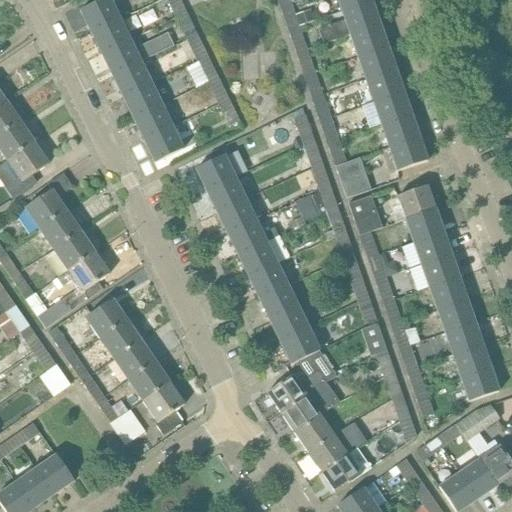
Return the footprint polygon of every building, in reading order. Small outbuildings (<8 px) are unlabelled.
[(104,0),(80,12),(91,33),(119,20),(109,0),(104,0)] [(186,14),(179,0),(167,0),(176,19),(186,14)] [(337,0),(342,13),(371,2),(370,0),(337,0)] [(323,45),(350,35),(379,25),(371,2),(342,13),(325,18),(328,27),(318,31),(323,45)] [(298,28),(295,17),(290,4),(280,8),(288,31),(298,28)] [(313,22),(310,11),(295,17),(298,28),(313,22)] [(176,19),(187,40),(197,36),(186,14),(176,19)] [(91,33),(102,55),(129,42),(119,20),(91,33)] [(350,35),(357,58),(387,48),(379,25),(350,35)] [(298,28),(288,31),(296,54),(306,50),(298,28)] [(141,51),(135,54),(140,63),(173,47),(167,34),(139,48),(141,51)] [(197,36),(187,40),(198,62),(207,57),(197,36)] [(135,54),(129,42),(102,55),(112,77),(140,63),(135,54)] [(387,48),(357,58),(365,81),(395,71),(387,48)] [(306,50),(296,54),(304,77),(314,73),(306,50)] [(218,79),(207,57),(198,62),(208,84),(218,79)] [(112,77),(123,99),(151,85),(140,63),(112,77)] [(365,81),(373,104),(403,94),(395,71),(365,81)] [(314,73),(304,77),(312,100),(322,96),(314,73)] [(208,84),(219,106),(229,101),(218,79),(208,84)] [(161,107),(151,85),(123,99),(133,120),(161,107)] [(403,94),(373,104),(381,127),(411,116),(403,94)] [(322,96),(312,100),(320,122),(330,119),(330,118),(327,110),(322,96)] [(330,118),(340,115),(335,99),(324,103),(327,110),(330,118)] [(239,122),(229,101),(219,106),(229,127),(239,122)] [(5,102),(0,105),(0,136),(20,123),(5,102)] [(161,107),(133,120),(144,142),(172,129),(161,107)] [(381,127),(389,149),(419,139),(411,116),(381,127)] [(294,121),(303,146),(314,142),(305,117),(294,121)] [(330,119),(320,122),(328,145),(338,142),(330,119)] [(20,123),(0,136),(0,150),(8,162),(34,144),(20,123)] [(182,150),(172,129),(144,142),(155,164),(182,150)] [(426,162),(419,139),(389,149),(397,172),(426,162)] [(299,140),(293,143),(296,150),(302,147),(299,140)] [(322,166),(314,142),(303,146),(311,170),(322,166)] [(338,142),(328,145),(336,168),(346,165),(338,142)] [(48,165),(34,144),(8,162),(20,180),(2,193),(10,204),(28,191),(22,183),(48,165)] [(206,192),(234,178),(224,157),(196,170),(206,192)] [(346,165),(336,168),(346,199),(371,191),(360,160),(346,165)] [(330,187),(322,166),(311,170),(319,191),(330,187)] [(206,192),(217,214),(245,200),(234,178),(206,192)] [(318,218),(326,215),(338,211),(330,187),(319,191),(319,194),(294,202),(304,223),(313,220),(318,218)] [(408,194),(397,197),(406,221),(435,211),(427,187),(408,194)] [(24,210),(38,232),(66,213),(51,191),(24,210)] [(353,221),(376,213),(371,197),(348,205),(353,221)] [(255,222),(245,200),(217,214),(227,236),(255,222)] [(335,240),(346,236),(338,211),(326,215),(330,226),(333,234),(325,237),(327,243),(335,240)] [(435,211),(406,221),(413,243),(443,233),(435,211)] [(80,233),(66,213),(38,232),(52,252),(80,233)] [(359,237),(370,233),(382,229),(376,213),(353,221),(359,237)] [(318,218),(313,220),(317,231),(330,226),(326,215),(318,218)] [(266,244),(255,222),(227,236),(238,257),(266,244)] [(94,254),(80,233),(52,252),(66,272),(94,254)] [(367,259),(378,255),(370,233),(359,237),(367,259)] [(450,256),(443,233),(413,243),(421,266),(450,256)] [(354,258),(346,236),(335,240),(343,262),(354,258)] [(238,257),(249,279),(277,265),(266,244),(238,257)] [(0,257),(0,264),(11,281),(19,275),(5,254),(0,257)] [(67,273),(56,280),(62,289),(73,282),(79,291),(83,295),(87,301),(92,296),(96,294),(103,289),(99,282),(109,275),(94,254),(66,272),(67,273)] [(378,255),(367,259),(375,282),(386,279),(398,274),(394,262),(388,264),(384,254),(378,257),(378,255)] [(421,266),(429,289),(458,278),(450,256),(421,266)] [(361,280),(354,258),(343,262),(350,283),(361,280)] [(287,287),(288,288),(300,282),(289,260),(277,266),(277,265),(249,279),(259,301),(287,287)] [(34,296),(19,275),(11,281),(25,302),(34,296)] [(429,289),(437,311),(466,301),(458,278),(429,289)] [(386,279),(375,282),(382,305),(394,301),(386,279)] [(350,283),(358,305),(369,301),(361,280),(350,283)] [(287,287),(259,301),(270,322),(298,309),(288,288),(287,287)] [(0,306),(5,314),(6,315),(15,308),(2,288),(0,289),(0,306)] [(84,320),(99,341),(126,322),(112,301),(84,320)] [(369,301),(358,305),(365,324),(376,321),(369,301)] [(394,301),(382,305),(390,327),(402,324),(394,301)] [(474,324),(466,301),(437,311),(445,334),(474,324)] [(63,302),(38,319),(45,330),(71,313),(63,302)] [(10,321),(19,335),(29,328),(15,308),(6,315),(10,321)] [(298,309),(270,322),(280,344),(308,330),(298,309)] [(0,318),(0,328),(10,321),(6,315),(0,318)] [(126,322),(99,341),(113,362),(141,343),(126,322)] [(377,324),(363,330),(373,359),(377,358),(387,354),(377,324)] [(402,324),(390,327),(399,351),(410,347),(420,344),(414,328),(404,332),(402,324)] [(445,334),(453,357),(482,347),(474,324),(445,334)] [(29,328),(19,335),(11,340),(24,360),(32,354),(42,347),(29,328)] [(308,330),(280,344),(291,366),(297,363),(316,354),(319,352),(308,330)] [(67,362),(75,357),(61,336),(53,341),(67,362)] [(155,364),(141,343),(113,362),(128,383),(155,364)] [(46,373),(56,367),(42,347),(32,354),(46,373)] [(410,347),(399,351),(406,373),(417,369),(410,347)] [(490,370),(482,347),(453,357),(460,380),(490,370)] [(377,358),(384,379),(395,376),(387,354),(377,358)] [(82,383),(89,378),(75,357),(67,362),(82,383)] [(128,383),(142,403),(169,384),(155,364),(128,383)] [(70,387),(56,367),(46,373),(39,378),(53,398),(70,387)] [(417,369),(406,373),(414,396),(425,392),(417,369)] [(498,392),(490,370),(460,380),(468,403),(498,392)] [(307,398),(307,399),(327,385),(318,373),(299,386),(292,376),(266,394),(281,416),(307,398)] [(384,379),(392,402),(402,399),(395,376),(384,379)] [(96,404),(104,399),(89,378),(82,383),(96,404)] [(184,406),(169,384),(142,403),(156,424),(155,425),(163,437),(183,424),(175,412),(184,406)] [(425,392),(414,396),(422,419),(433,415),(425,392)] [(281,416),(294,435),(320,418),(340,405),(332,394),(313,407),(307,399),(307,398),(281,416)] [(110,425),(118,419),(104,399),(96,404),(110,425)] [(402,399),(392,402),(400,424),(410,421),(402,399)] [(475,412),(456,425),(462,434),(467,442),(499,420),(490,407),(475,412)] [(118,420),(118,419),(110,425),(125,446),(144,433),(129,412),(118,420)] [(333,436),(320,418),(294,435),(307,454),(333,436)] [(63,450),(84,436),(74,421),(53,434),(63,450)] [(410,421),(400,424),(407,445),(416,438),(410,421)] [(441,449),(462,434),(456,425),(435,439),(441,449)] [(13,438),(19,447),(37,434),(31,426),(13,438)] [(346,456),(347,457),(357,450),(367,443),(361,435),(341,449),(333,436),(307,454),(321,473),(346,456)] [(0,446),(0,459),(19,447),(13,438),(0,446)] [(441,449),(435,439),(415,453),(422,462),(441,449)] [(93,442),(72,459),(83,472),(104,455),(93,442)] [(479,461),(496,487),(511,475),(511,455),(504,444),(479,461)] [(371,469),(357,450),(347,457),(346,456),(321,473),(335,494),(371,469)] [(35,470),(53,496),(73,482),(56,457),(35,470)] [(396,467),(410,487),(419,480),(405,461),(396,467)] [(459,474),(477,500),(496,487),(479,461),(459,474)] [(53,496),(35,470),(15,484),(33,510),(53,496)] [(455,511),(459,511),(477,500),(459,474),(439,488),(455,511)] [(410,487),(423,507),(432,500),(419,480),(410,487)] [(29,511),(33,510),(15,484),(0,494),(0,504),(5,511),(29,511)] [(340,511),(372,511),(376,510),(362,490),(337,507),(340,511)] [(440,511),(432,500),(423,507),(415,511),(440,511)]
